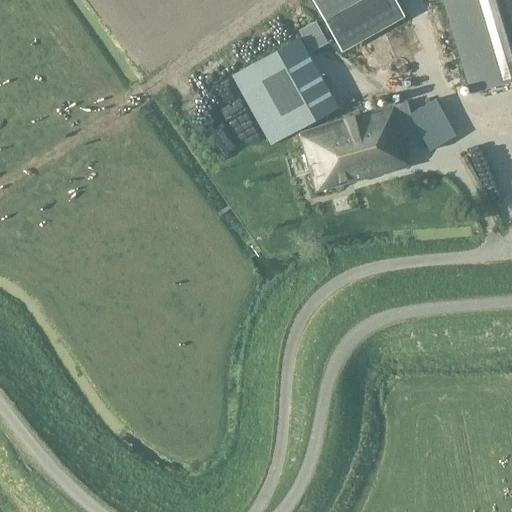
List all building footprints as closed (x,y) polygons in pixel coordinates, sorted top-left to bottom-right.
[(393,0),(310,0),(338,49),(401,13),(393,0)] [(511,0),(441,0),(469,95),(511,81),(511,0)] [(318,33),(313,24),(297,31),(302,41),(318,33)] [(320,34),(303,43),(308,53),(325,44),(320,34)] [(270,145),(290,134),(336,109),(298,39),(232,74),(270,145)] [(407,167),(402,146),(421,140),(428,151),(454,136),(434,99),(409,114),(405,101),(297,133),(314,192),(407,167)]
